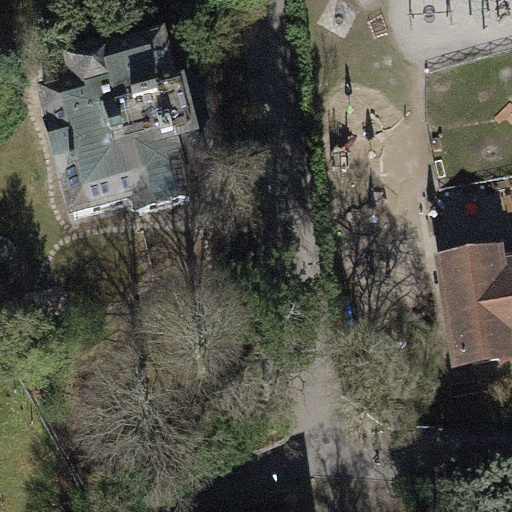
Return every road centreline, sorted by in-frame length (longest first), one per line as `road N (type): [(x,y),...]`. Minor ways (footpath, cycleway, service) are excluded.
road 1 (residential): [(311,451),(256,0)]
road 2 (residential): [(511,459),(311,451)]
road 3 (residential): [(311,451),(181,511)]
